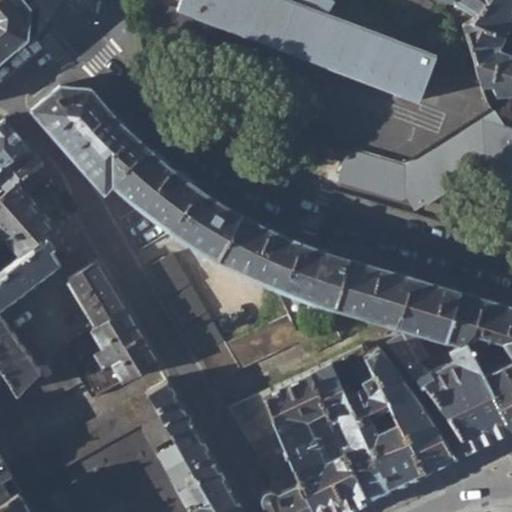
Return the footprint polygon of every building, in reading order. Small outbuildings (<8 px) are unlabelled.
[(25,6),(19,0),(0,0),(0,53),(22,35),(25,6)] [(178,0),(176,5),(415,99),(432,54),(295,0),(178,0)] [(511,0),(447,0),(469,15),(467,27),(462,29),(480,87),(491,86),(494,93),(508,92),(511,54),(511,51),(503,46),(494,48),(490,40),(511,6),(511,0)] [(101,190),(110,181),(145,146),(120,119),(89,87),(58,85),(30,108),(82,167),(101,190)] [(511,126),(501,124),(492,111),(404,167),(344,154),(342,155),(335,181),(338,181),(339,180),(397,197),(405,194),(414,207),(423,201),(425,203),(427,200),(427,199),(441,190),(442,192),(445,190),(444,188),(460,178),(461,180),(464,179),(463,177),(478,166),(480,169),(482,167),(481,164),(483,163),(501,168),(500,176),(504,177),(504,175),(511,177),(511,126)] [(0,165),(26,146),(2,117),(0,118),(0,165)] [(41,162),(26,146),(0,165),(0,191),(1,193),(14,183),(41,162)] [(110,181),(166,227),(197,187),(173,169),(145,146),(110,181)] [(56,225),(14,183),(1,193),(0,191),(0,233),(16,253),(43,235),(56,225)] [(166,227),(215,256),(239,214),(217,200),(197,187),(166,227)] [(215,256),(280,286),(299,242),(264,227),(239,214),(215,256)] [(67,216),(56,225),(43,235),(50,245),(46,248),(48,252),(77,233),(67,216)] [(84,245),(77,233),(48,252),(56,265),(84,245)] [(0,315),(0,305),(56,265),(48,252),(46,248),(50,245),(43,235),(16,253),(0,264),(0,370),(10,385),(14,389),(38,369),(36,367),(0,315)] [(280,286),(330,305),(348,257),(299,242),(280,286)] [(213,382),(298,339),(295,332),(286,314),(223,344),(170,253),(146,267),(213,382)] [(330,305),(394,324),(410,275),(348,257),(330,305)] [(64,277),(94,327),(122,308),(94,261),(64,277)] [(394,324),(409,328),(432,335),(442,338),(458,288),(410,275),(394,324)] [(511,303),(458,288),(442,338),(458,343),(460,343),(471,332),(499,339),(511,355),(511,356),(478,374),(507,427),(511,424),(511,303)] [(94,327),(59,348),(79,382),(92,401),(155,362),(122,308),(94,327)] [(316,320),(295,332),(298,339),(305,354),(339,337),(333,325),(316,320)] [(464,448),(507,427),(478,374),(460,343),(440,353),(443,361),(432,366),(430,363),(422,367),(417,363),(416,360),(438,348),(432,335),(409,328),(389,339),(451,425),(464,448)] [(376,343),(362,350),(389,403),(392,410),(397,419),(419,471),(453,454),(415,391),(391,365),(376,343)] [(330,416),(336,413),(345,436),(339,439),(342,448),(357,482),(363,498),(419,471),(397,419),(378,427),(374,416),(372,410),(389,403),(362,350),(360,345),(310,368),(325,408),(330,416)] [(57,346),(36,367),(38,369),(14,389),(10,385),(0,391),(0,424),(79,382),(59,348),(57,346)] [(311,505),(313,511),(334,511),(363,498),(357,482),(342,448),(328,454),(325,455),(319,441),(321,438),(318,432),(314,430),(308,414),(312,413),(325,408),(310,368),(264,389),(296,468),(311,505)] [(166,379),(143,390),(170,436),(174,444),(213,511),(244,511),(243,508),(211,453),(180,401),(166,379)] [(273,479),(279,476),(296,468),(264,389),(227,407),(266,472),(273,479)] [(143,390),(125,402),(138,425),(151,445),(170,436),(143,390)] [(23,487),(30,483),(138,425),(125,402),(11,463),(23,487)] [(389,403),(372,410),(374,416),(392,410),(389,403)] [(188,511),(155,453),(151,445),(138,425),(30,483),(45,511),(82,511),(118,494),(128,511),(188,511)] [(328,454),(342,448),(339,439),(338,437),(325,442),(328,454)] [(188,511),(213,511),(174,444),(155,453),(188,511)] [(0,498),(16,488),(0,462),(0,498)] [(267,511),(266,511),(313,511),(311,505),(296,468),(279,476),(285,488),(272,494),(267,489),(258,494),(267,511)] [(30,511),(17,489),(16,488),(0,498),(0,511),(30,511)]
